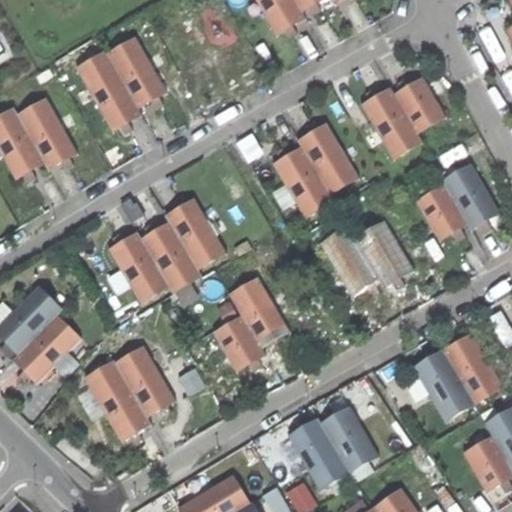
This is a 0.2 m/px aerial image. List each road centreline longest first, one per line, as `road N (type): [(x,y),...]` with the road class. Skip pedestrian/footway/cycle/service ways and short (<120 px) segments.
road 1 (residential): [(0,270),(436,11)]
road 2 (residential): [(511,271),(88,511)]
road 3 (residential): [(436,11),(511,154)]
